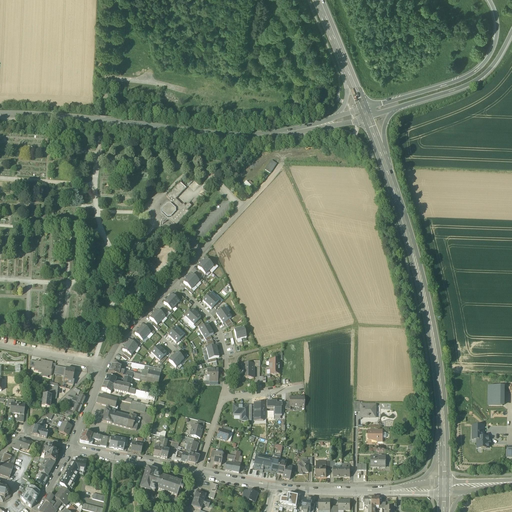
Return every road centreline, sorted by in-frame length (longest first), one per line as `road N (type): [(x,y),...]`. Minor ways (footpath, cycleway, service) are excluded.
road 1 (unclassified): [(329,124),(238,137),(0,114)]
road 2 (secondary): [(443,457),(435,349),(390,175)]
road 3 (residential): [(106,366),(281,165)]
road 4 (motorway): [(488,0),(496,35),(483,64),(366,114)]
road 5 (track): [(355,325),(281,165)]
road 6 (track): [(225,377),(237,353),(355,325)]
road 7 (motorway): [(395,109),(476,80),(511,31)]
road 8 (residential): [(197,472),(68,447)]
